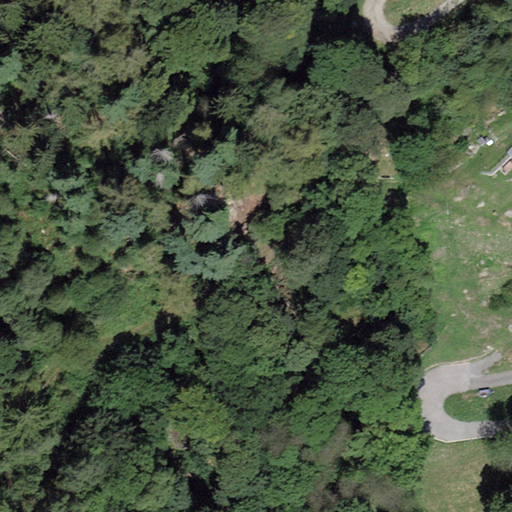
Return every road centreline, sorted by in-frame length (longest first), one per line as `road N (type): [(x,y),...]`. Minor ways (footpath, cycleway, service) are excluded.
road 1 (track): [(0,433),(77,348),(225,280),(305,228),(344,186),(449,175),(511,133)]
road 2 (unclassified): [(511,375),(436,383),(425,405),(438,425),(453,429),(511,424)]
